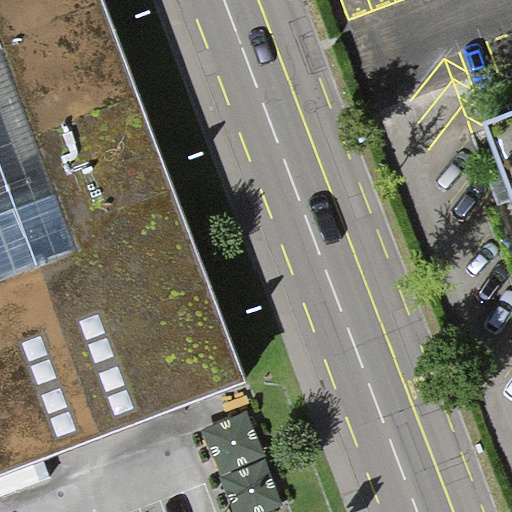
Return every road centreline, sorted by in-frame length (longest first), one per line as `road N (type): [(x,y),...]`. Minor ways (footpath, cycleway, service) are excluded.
road 1 (secondary): [(429,511),(242,0)]
road 2 (residential): [(511,336),(416,60),(511,22)]
